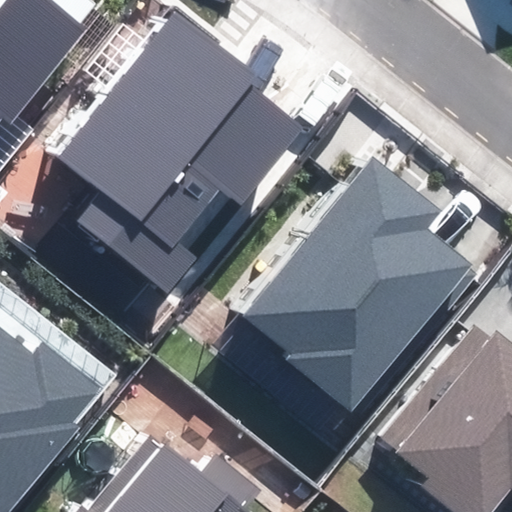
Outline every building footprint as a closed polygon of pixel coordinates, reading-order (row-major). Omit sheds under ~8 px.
[(0,113),(10,121),(99,10),(86,0),(9,0),(0,12),(0,113)] [(177,11),(62,155),(103,188),(78,219),(167,290),(193,257),(174,242),(219,186),(238,201),(297,127),(247,87),(257,75),(177,11)] [(437,210),(374,159),(247,317),(293,354),(288,360),(350,410),(466,266),(421,230),(437,210)] [(511,348),(477,321),(381,441),(425,476),(421,481),(460,511),(486,511),(509,483),(511,485),(511,348)] [(0,511),(4,511),(102,390),(44,344),(32,358),(0,332),(0,511)] [(85,511),(81,509),(79,511),(239,511),(149,439),(90,511),(85,511)]
